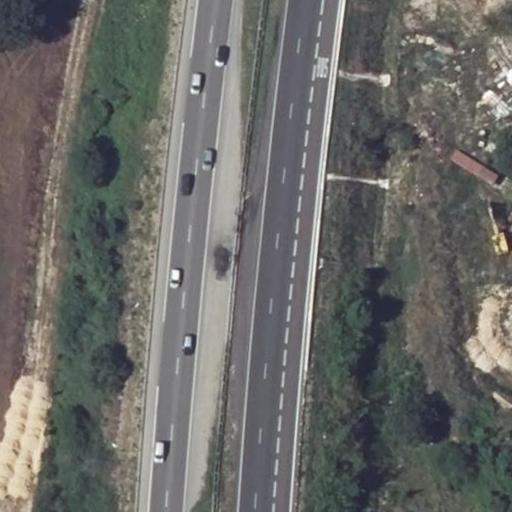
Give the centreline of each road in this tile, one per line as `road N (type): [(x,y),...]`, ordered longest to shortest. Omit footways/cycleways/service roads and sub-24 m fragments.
road 1 (motorway): [(264,511),(315,0)]
road 2 (motorway): [(216,0),(166,511)]
